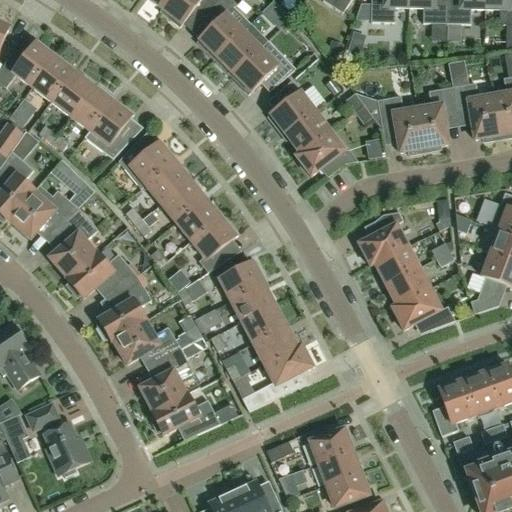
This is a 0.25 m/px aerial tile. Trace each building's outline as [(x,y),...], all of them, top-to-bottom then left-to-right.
[(147,0),(162,11),(171,0),(147,0)] [(171,0),(162,11),(172,19),(170,22),(180,30),(196,8),(206,17),(214,7),(220,0),(171,0)] [(206,17),(216,26),(197,45),(205,53),(208,51),(216,60),(228,49),(243,33),(251,26),(250,25),(250,26),(234,10),(237,7),(230,0),(220,0),(214,7),(206,17)] [(324,0),(323,3),(343,16),(352,0),(324,0)] [(409,10),(409,0),(371,0),(371,25),(395,25),(395,10),(409,10)] [(446,26),(447,1),(434,0),(433,0),(409,0),(409,10),(423,10),(423,26),(446,26)] [(485,12),(485,0),(460,0),(460,1),(447,1),(446,26),(471,27),(471,11),(485,12)] [(511,27),(511,2),(510,2),(509,0),(485,0),(485,12),(499,12),(499,27),(511,27)] [(273,4),(266,10),(276,21),(283,15),(273,4)] [(0,24),(0,49),(10,30),(0,24)] [(216,60),(218,61),(216,64),(224,73),(227,70),(233,77),(267,43),(251,26),(243,33),(228,49),(216,60)] [(32,90),(55,60),(45,52),(47,49),(38,42),(33,48),(21,39),(0,73),(0,85),(6,89),(15,77),(32,90)] [(269,94),(295,71),(267,43),(233,77),(242,86),(240,88),(248,97),(261,85),(269,94)] [(74,74),(67,69),(69,65),(59,58),(57,61),(55,60),(32,90),(51,104),(74,74)] [(70,119),(93,89),(92,88),(94,84),(84,77),(81,80),(74,74),(51,104),(70,119)] [(492,99),(499,142),(511,139),(511,79),(503,81),(506,96),(492,99)] [(285,137),(315,114),(291,82),(283,91),(291,102),(268,119),(275,129),(278,127),(285,137)] [(499,142),(492,99),(478,101),(476,86),(452,90),(456,115),(469,113),(474,142),(483,141),(483,145),(499,142)] [(89,133),(112,103),(105,98),(107,95),(97,87),(95,90),(93,89),(70,119),(89,133)] [(443,117),(456,115),(452,90),(428,94),(431,109),(417,111),(425,155),(440,152),(440,148),(448,147),(443,117)] [(345,103),(354,115),(364,107),(355,95),(345,103)] [(425,155),(417,111),(403,114),(401,99),(377,103),(381,128),(394,126),(399,155),(408,154),(408,158),(425,155)] [(89,133),(85,139),(112,161),(142,130),(131,120),(134,116),(124,108),(122,111),(112,103),(89,133)] [(364,107),(354,115),(363,126),(373,119),(364,107)] [(22,130),(29,120),(17,111),(9,121),(22,130)] [(296,159),(330,133),(315,114),(285,137),(299,155),(295,158),(296,159)] [(0,131),(0,154),(8,159),(13,152),(12,152),(22,134),(4,124),(0,131)] [(57,136),(45,128),(39,136),(51,145),(57,136)] [(330,133),(296,159),(311,178),(324,168),(344,152),(330,133)] [(146,188),(175,164),(167,153),(169,151),(162,141),(156,145),(147,134),(118,164),(141,192),(146,188)] [(57,137),(51,145),(62,153),(67,145),(57,137)] [(347,151),(344,152),(324,168),(331,177),(345,166),(357,164),(347,151)] [(9,224),(35,191),(24,182),(34,171),(13,152),(8,159),(0,171),(0,177),(9,185),(0,196),(0,222),(3,225),(6,222),(9,224)] [(161,206),(190,182),(188,179),(191,177),(183,168),(180,170),(175,164),(146,188),(161,206)] [(176,225),(205,201),(190,182),(161,206),(176,225)] [(61,230),(80,210),(58,191),(47,203),(35,193),(36,192),(35,191),(9,224),(9,225),(10,224),(31,241),(49,220),(61,230)] [(498,233),(511,237),(511,198),(505,196),(500,208),(507,211),(498,233)] [(191,244),(220,220),(218,217),(221,215),(213,205),(210,207),(205,201),(176,225),(191,244)] [(67,282),(97,254),(96,255),(85,242),(98,231),(80,210),(61,230),(71,241),(50,260),(68,281),(67,282)] [(126,216),(135,227),(142,221),(133,210),(126,216)] [(370,268),(408,248),(397,227),(403,223),(398,215),(383,218),(374,225),(379,235),(358,246),(370,268)] [(455,217),(455,216),(456,233),(457,233),(466,236),(471,223),(455,217)] [(227,228),(220,220),(191,244),(204,260),(198,264),(207,274),(227,261),(219,250),(238,236),(230,226),(227,228)] [(151,232),(142,221),(135,227),(144,238),(151,232)] [(511,263),(511,237),(498,233),(490,255),(511,263)] [(449,254),(445,245),(431,252),(436,261),(446,256),(449,254)] [(385,287),(419,270),(408,248),(370,268),(370,269),(374,267),(385,287)] [(159,269),(167,263),(158,252),(150,258),(159,269)] [(116,293),(137,278),(118,255),(106,265),(97,254),(67,282),(70,285),(67,288),(77,300),(80,298),(83,301),(106,281),(116,293)] [(436,261),(440,269),(453,262),(449,254),(446,256),(436,261)] [(511,290),(511,263),(490,255),(481,279),(485,280),(477,302),(470,304),(474,317),(499,308),(495,296),(499,285),(511,290)] [(231,303),(264,286),(259,275),(262,273),(256,262),(236,273),(230,261),(219,268),(225,279),(219,282),(231,303)] [(392,311),(430,291),(419,270),(385,287),(396,308),(392,310),(392,311)] [(190,285),(180,273),(168,282),(178,295),(190,285)] [(112,344),(146,322),(139,310),(152,302),(137,278),(116,293),(125,307),(99,322),(101,326),(98,328),(106,342),(110,340),(112,344)] [(242,325),(275,307),(264,286),(231,303),(242,325)] [(186,290),(178,295),(185,307),(193,302),(186,290)] [(430,291),(392,311),(403,333),(425,322),(430,333),(455,324),(447,309),(441,313),(430,291)] [(253,346),(286,328),(275,307),(242,325),(253,346)] [(202,318),(194,322),(200,335),(209,330),(202,318)] [(146,322),(112,344),(113,344),(127,367),(152,353),(160,364),(181,351),(168,329),(154,338),(145,324),(146,323),(146,322)] [(15,330),(13,327),(0,335),(0,374),(3,379),(7,376),(18,392),(40,377),(29,360),(27,361),(22,354),(29,350),(22,341),(25,339),(18,328),(15,330)] [(264,367),(297,349),(286,328),(253,346),(264,367)] [(219,336),(211,341),(217,353),(226,349),(219,336)] [(186,360),(193,356),(188,348),(181,351),(160,364),(166,377),(140,390),(153,415),(152,415),(152,416),(188,397),(187,396),(186,397),(179,382),(194,375),(186,360)] [(273,385),(276,389),(313,369),(302,348),(264,367),(273,385)] [(232,383),(241,378),(234,366),(226,370),(232,383)] [(484,375),(497,410),(511,404),(511,379),(507,366),(484,375)] [(474,419),(497,410),(484,375),(461,383),(474,419)] [(455,425),(474,419),(461,383),(438,391),(445,409),(432,414),(441,439),(458,433),(455,425)] [(281,399),(276,389),(273,385),(242,401),(249,413),(281,399)] [(197,437),(221,427),(208,403),(194,410),(188,397),(152,416),(154,419),(151,421),(158,435),(162,434),(164,438),(190,424),(197,437)] [(61,428),(58,421),(59,420),(52,405),(27,416),(33,431),(42,428),(45,434),(43,435),(53,458),(50,460),(57,477),(62,475),(63,479),(76,473),(74,470),(90,463),(83,446),(79,447),(69,424),(61,428)] [(19,417),(0,425),(0,427),(9,448),(23,442),(28,439),(19,417)] [(485,447),(507,439),(503,427),(480,435),(485,447)] [(319,466),(352,454),(348,445),(352,444),(347,430),(333,435),(333,436),(310,444),(319,466)] [(457,457),(473,451),(468,439),(453,445),(457,457)] [(271,465),(293,455),(288,444),(266,454),(271,465)] [(2,486),(18,479),(6,453),(0,455),(0,501),(7,498),(2,486)] [(511,511),(511,453),(477,466),(478,471),(467,475),(480,511),(511,511)] [(327,488),(363,474),(359,462),(355,463),(352,454),(319,466),(327,488)] [(363,474),(327,488),(335,510),(368,498),(364,488),(368,487),(363,474)] [(300,497),(297,489),(292,476),(278,482),(287,502),(300,497)] [(232,495),(240,511),(281,511),(276,499),(265,504),(255,484),(232,495)] [(240,511),(232,495),(209,506),(211,511),(240,511)] [(388,511),(385,503),(372,508),(372,509),(363,511),(388,511)]
